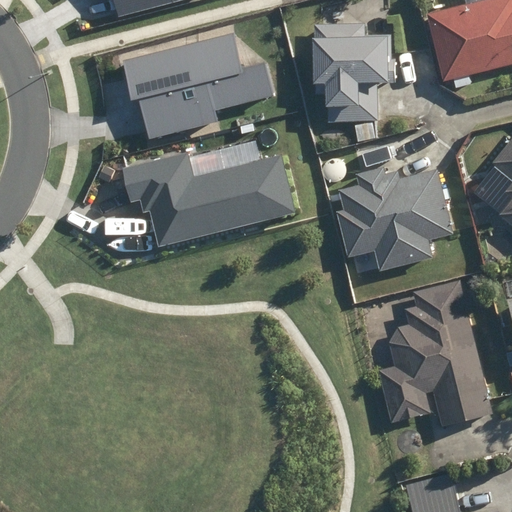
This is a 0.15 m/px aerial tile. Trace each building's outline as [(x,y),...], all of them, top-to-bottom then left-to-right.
[(116,0),(120,15),(176,0),(116,0)] [(454,79),(457,89),(470,85),(468,76),(511,64),(511,0),(489,0),(427,15),(444,82),(454,79)] [(329,109),(329,124),(353,123),(358,141),(375,137),(372,123),(377,122),(376,85),(388,84),(387,39),(366,39),(366,26),(345,26),(345,13),(325,13),(326,27),(314,27),(315,41),(312,41),(313,86),(316,86),(316,96),(325,96),(325,110),(329,109)] [(230,35),(122,61),(132,99),(141,97),(151,138),(217,121),(214,108),(271,94),(264,65),(239,71),(230,35)] [(511,202),(500,218),(511,227),(511,141),(494,164),(511,178),(511,186),(505,194),(511,199),(511,202)] [(158,242),(293,209),(280,157),(193,178),(187,154),(123,169),(131,201),(147,197),(158,242)] [(339,214),(349,257),(376,250),(381,268),(431,256),(427,239),(452,233),(436,169),(397,179),(395,173),(381,176),(380,170),(355,176),(358,188),(339,193),(344,213),(339,214)] [(433,391),(442,427),(493,415),(461,281),(415,292),(418,308),(408,311),(412,327),(400,330),(391,344),(397,368),(380,372),(393,425),(431,415),(425,393),(433,391)]
